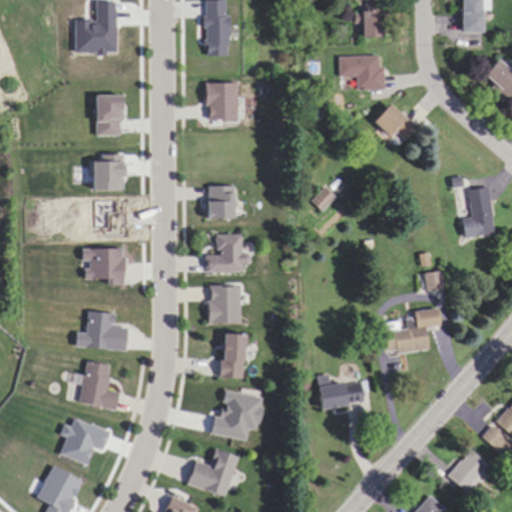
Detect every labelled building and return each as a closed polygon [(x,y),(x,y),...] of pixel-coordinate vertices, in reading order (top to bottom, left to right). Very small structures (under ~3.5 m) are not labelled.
[(358,0),(358,37),(380,37),(380,0),(358,0)] [(479,0),(457,0),(457,33),(479,33),(479,0)] [(336,77),(353,77),(353,90),(380,90),(380,56),(336,56),(336,77)] [(511,70),(510,73),(493,59),(479,77),(507,100),(511,94),(511,70)] [(369,122),(394,145),(411,127),(386,103),(369,122)] [(318,212),(332,198),(322,188),(308,202),(318,212)] [(486,189),(458,191),(461,237),(490,235),(486,189)] [(240,254),(240,236),(215,236),(215,257),(204,257),(204,274),(240,274),(240,264),(247,264),(247,254),(240,254)] [(441,289),(440,273),(423,274),(424,291),(441,289)] [(238,287),(206,287),(206,323),(238,323),(238,287)] [(410,312),(412,328),(380,332),(383,356),(426,350),(423,328),(437,326),(435,309),(410,312)] [(240,379),(240,334),(218,334),(218,379),(240,379)] [(103,391),(107,366),(84,362),(77,404),(112,410),(115,393),(103,391)] [(314,386),(317,409),(361,403),(359,391),(342,393),(341,383),(314,386)] [(224,497),(235,456),(211,450),(207,466),(191,462),(185,486),(224,497)] [(461,492),(485,465),(469,450),(444,477),(461,492)] [(412,511),(442,511),(443,511),(427,496),(412,511)]
